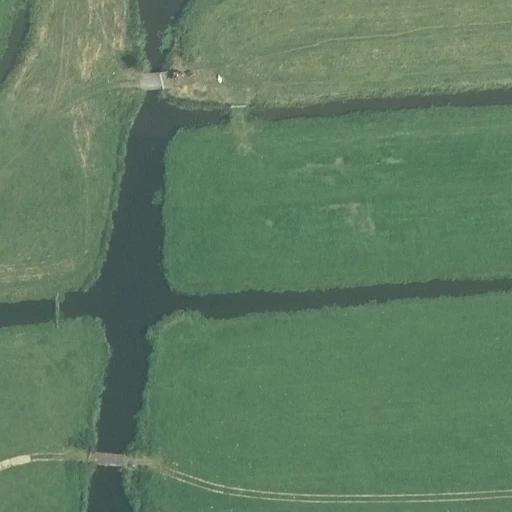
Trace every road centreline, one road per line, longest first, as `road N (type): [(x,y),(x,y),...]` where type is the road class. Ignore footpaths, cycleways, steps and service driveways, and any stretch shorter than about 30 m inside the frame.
road 1 (track): [(0,170),(63,104),(117,84),(511,56)]
road 2 (track): [(511,492),(260,498),(62,459),(0,468)]
